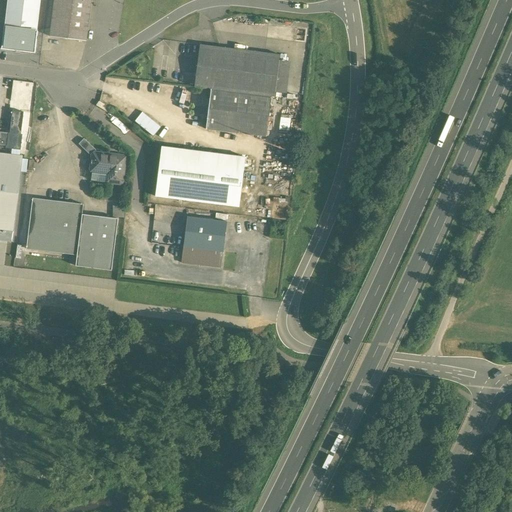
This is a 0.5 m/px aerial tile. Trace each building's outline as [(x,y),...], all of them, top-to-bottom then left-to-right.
[(40,0),(7,0),(5,27),(36,31),(40,0)] [(91,0),(54,0),(50,37),(86,41),(91,0)] [(5,27),(4,27),(1,49),(34,53),(37,31),(5,27)] [(220,48),(200,45),(194,88),(271,97),(274,98),(280,56),(220,48)] [(271,97),(211,90),(206,129),(266,137),(271,97)] [(110,108),(99,102),(96,106),(107,112),(110,108)] [(23,113),(12,111),(10,122),(11,123),(9,133),(0,131),(0,147),(4,148),(20,150),(22,134),(20,134),(23,113)] [(245,158),(161,147),(155,197),(239,208),(245,158)] [(124,154),(95,151),(90,154),(90,160),(89,162),(89,164),(90,165),(89,170),(91,173),(106,175),(106,178),(105,183),(111,184),(120,185),(124,182),(127,158),(124,154)] [(0,229),(13,232),(22,156),(0,153),(0,229)] [(83,205),(32,199),(26,249),(77,256),(82,215),(83,205)] [(124,206),(113,206),(113,218),(124,218),(124,206)] [(118,219),(82,215),(77,256),(75,267),(82,267),(111,271),(118,219)] [(187,217),(183,247),(223,252),(227,222),(187,217)] [(223,252),(183,247),(181,264),(221,269),(223,252)]
